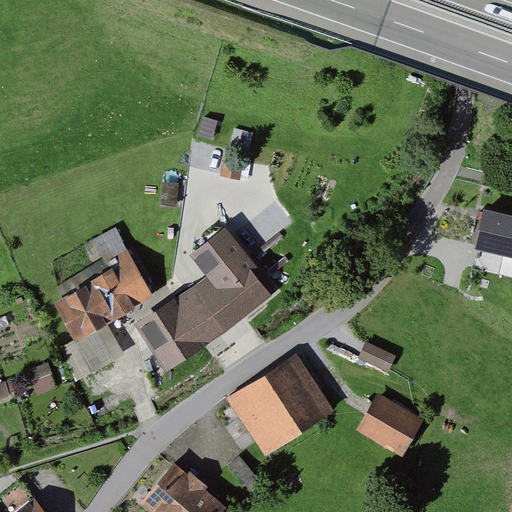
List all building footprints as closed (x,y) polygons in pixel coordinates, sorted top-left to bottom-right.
[(245,156),(226,152),(221,175),(240,179),(245,156)] [(475,248),(511,256),(511,217),(483,211),(475,248)] [(134,325),(167,372),(277,291),(226,222),(190,249),(207,273),(134,325)] [(76,337),(154,291),(116,225),(93,237),(109,267),(55,298),(76,337)] [(366,338),(358,356),(389,370),(397,352),(366,338)] [(300,349),(227,397),(267,459),(340,411),(300,349)] [(361,420),(409,450),(425,424),(377,394),(361,420)] [(139,497),(155,511),(224,511),(228,508),(174,459),(139,497)] [(13,511),(53,511),(38,492),(13,511)]
